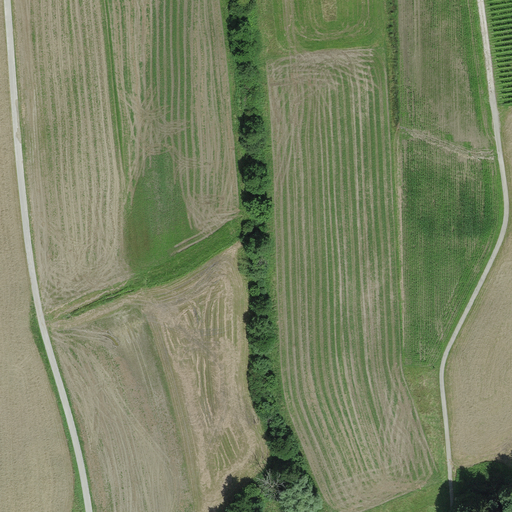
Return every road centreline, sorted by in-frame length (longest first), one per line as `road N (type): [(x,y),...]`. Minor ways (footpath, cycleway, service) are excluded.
road 1 (track): [(7,0),(28,245),(89,511)]
road 2 (track): [(449,470),(442,365),(501,241),(507,211),(479,0)]
